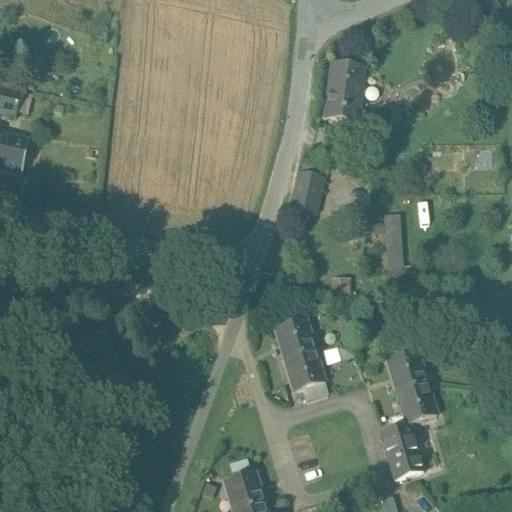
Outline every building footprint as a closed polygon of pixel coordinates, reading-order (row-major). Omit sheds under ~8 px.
[(364,72),(331,67),(324,121),(356,125),(364,72)] [(16,81),(0,77),(0,113),(16,117),(21,92),(14,91),(16,81)] [(29,139),(0,132),(0,170),(21,175),(29,139)] [(324,181),(297,175),(290,210),(316,216),(324,181)] [(387,266),(403,266),(401,215),(385,216),(387,266)] [(349,285),(332,285),(332,300),(349,299),(349,285)] [(305,321),(276,330),(280,345),(284,343),(289,360),(314,353),(305,321)] [(155,337),(144,339),(147,352),(152,351),(157,350),(155,337)] [(314,353),(289,360),(294,377),(290,379),(294,393),(324,384),(314,353)] [(417,354),(388,363),(392,378),(396,376),(402,393),(427,386),(417,354)] [(427,386),(402,393),(407,410),(402,412),(407,426),(408,426),(436,417),(427,386)] [(407,426),(381,434),(395,481),(422,472),(408,426),(407,426)] [(254,472),(224,481),(229,495),(233,494),(238,511),(263,503),(254,472)] [(396,511),(392,497),(381,500),(384,511),(396,511)] [(266,511),(263,503),(238,511),(266,511)]
